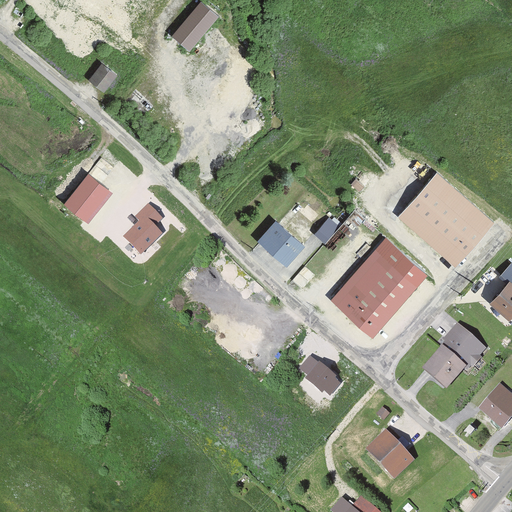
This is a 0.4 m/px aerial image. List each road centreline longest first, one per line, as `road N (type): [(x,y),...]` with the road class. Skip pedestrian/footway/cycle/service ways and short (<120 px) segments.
road 1 (unclassified): [(0,31),(377,375)]
road 2 (unclassified): [(377,375),(503,235)]
road 3 (unclassified): [(377,375),(507,485)]
